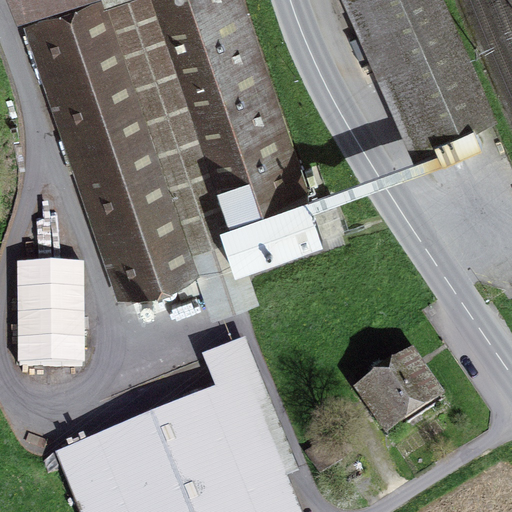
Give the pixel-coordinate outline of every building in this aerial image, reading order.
[(15,0),(26,26),(118,299),(205,270),(198,250),(226,240),(234,265),(318,238),(306,204),(237,0),(15,0)] [(345,0),(413,148),(486,117),(432,0),(345,0)] [(343,228),(331,195),(306,204),(318,238),(343,228)] [(19,270),(19,371),(83,371),(83,269),(19,270)] [(203,400),(45,465),(64,511),(285,511),(274,486),(287,481),(233,351),(190,368),(203,400)] [(359,398),(386,434),(436,398),(409,361),(359,398)] [(335,438),(306,455),(319,477),(349,460),(335,438)]
